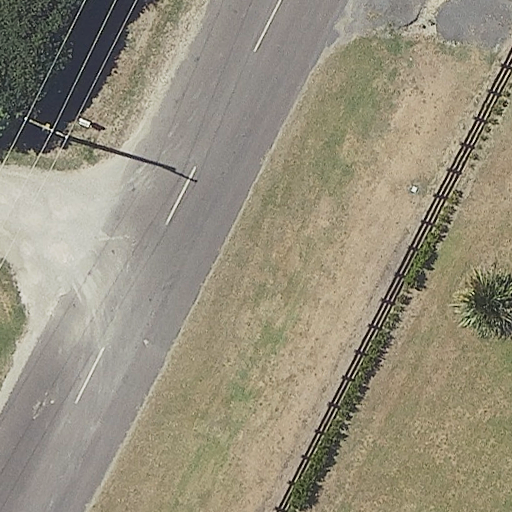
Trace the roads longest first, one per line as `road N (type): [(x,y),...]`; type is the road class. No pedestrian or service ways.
road 1 (unclassified): [(274,0),(13,511)]
road 2 (unknown): [(0,221),(128,287)]
